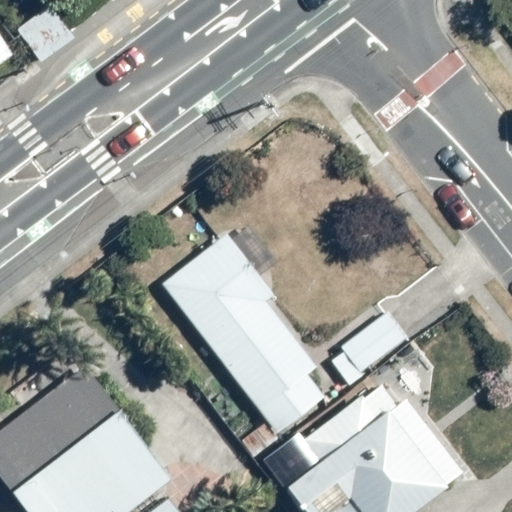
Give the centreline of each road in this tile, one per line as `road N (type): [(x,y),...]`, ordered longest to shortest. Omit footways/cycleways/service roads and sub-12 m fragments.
road 1 (secondary): [(0,196),(282,0)]
road 2 (residential): [(511,206),(346,0)]
